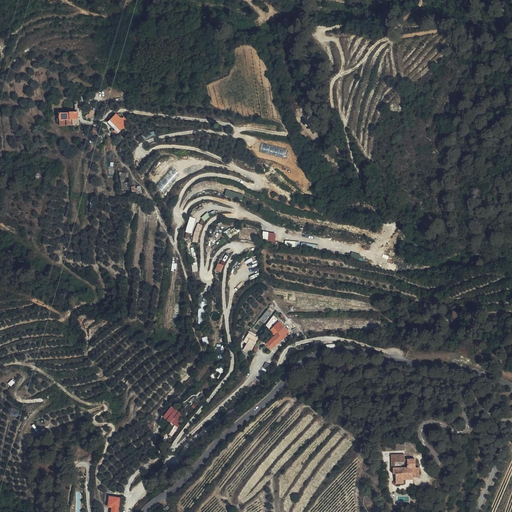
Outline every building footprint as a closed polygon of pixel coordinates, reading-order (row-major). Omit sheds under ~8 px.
[(108,122),(113,128),(118,132),(126,125),(115,114),(108,122)] [(78,126),(77,119),(59,120),(59,117),(56,117),(57,123),(59,123),(59,126),(78,126)] [(121,190),(129,189),(127,172),(120,172),(121,190)] [(227,189),(225,196),(243,200),(244,194),(227,189)] [(193,233),(196,218),(190,217),(187,232),(193,233)] [(197,242),(204,225),(199,223),(192,240),(197,242)] [(264,231),(263,240),(276,240),(276,232),(264,231)] [(268,309),(260,319),(265,322),(273,313),(268,309)] [(266,324),(270,327),(278,319),(274,316),(266,324)] [(292,330),(283,318),(275,323),(280,330),(267,339),(271,345),(292,330)] [(250,354),(260,338),(250,331),(244,341),(247,343),(243,350),(250,354)] [(179,426),(186,414),(171,406),(164,418),(179,426)] [(399,462),(408,462),(408,460),(392,461),(394,483),(396,483),(395,471),(400,471),(399,462)] [(408,466),(408,462),(399,462),(400,471),(395,471),(396,483),(398,483),(399,491),(406,490),(406,487),(406,485),(416,484),(416,483),(423,483),(423,473),(419,474),(418,465),(408,466)] [(109,507),(111,507),(111,511),(119,511),(121,496),(109,496),(109,507)]
